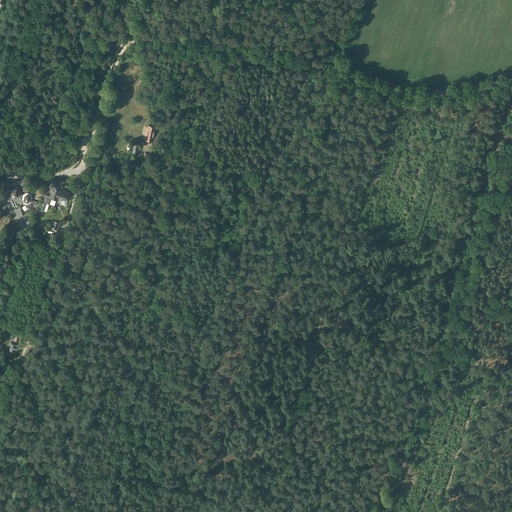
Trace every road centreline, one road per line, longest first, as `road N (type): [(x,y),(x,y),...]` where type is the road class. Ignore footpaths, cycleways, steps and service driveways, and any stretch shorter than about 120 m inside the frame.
road 1 (track): [(387,87),(317,317)]
road 2 (track): [(317,317),(259,511)]
road 3 (track): [(317,317),(511,368)]
road 4 (track): [(81,172),(21,351)]
road 5 (unknown): [(335,70),(300,105),(256,212),(242,227)]
road 6 (track): [(236,48),(387,87)]
road 7 (track): [(81,172),(118,57),(134,41)]
road 8 (track): [(387,87),(436,95),(511,80)]
